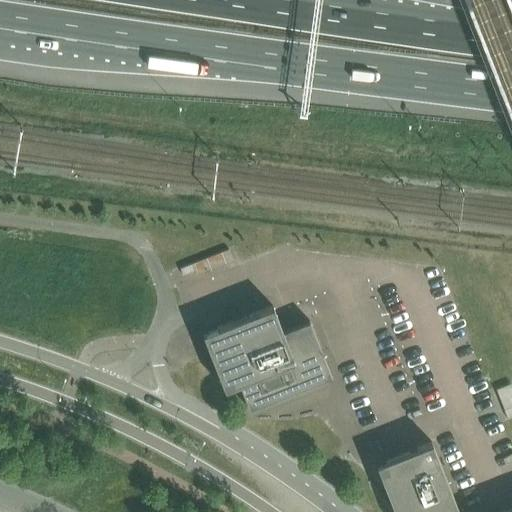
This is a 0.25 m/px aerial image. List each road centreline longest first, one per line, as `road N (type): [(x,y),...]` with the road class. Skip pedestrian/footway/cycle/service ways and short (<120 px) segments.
road 1 (motorway): [(0,23),(511,91)]
road 2 (secondary): [(0,380),(149,438),(266,511)]
road 3 (motorway): [(511,39),(231,0)]
road 4 (unclassified): [(163,331),(164,297),(134,236),(0,219)]
road 5 (unclassified): [(225,439),(219,423),(165,382),(157,359),(163,331)]
road 6 (secondary): [(225,439),(109,376)]
road 7 (secondary): [(328,511),(225,439)]
